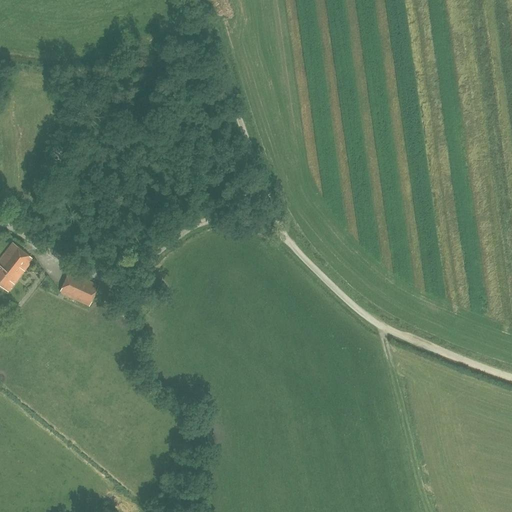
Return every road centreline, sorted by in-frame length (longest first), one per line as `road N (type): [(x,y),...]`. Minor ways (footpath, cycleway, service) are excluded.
road 1 (unclassified): [(382,327),(285,237),(196,0)]
road 2 (track): [(511,376),(382,327),(428,511)]
